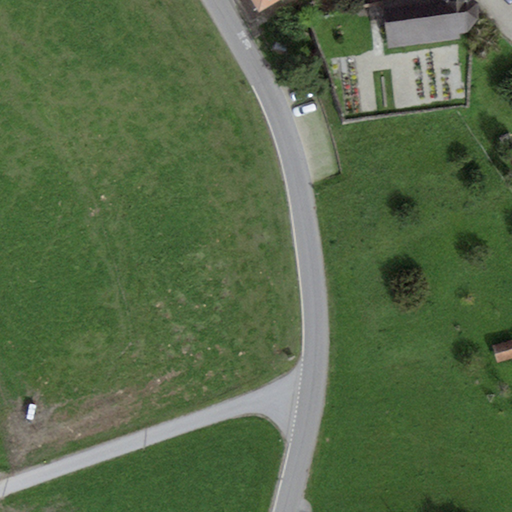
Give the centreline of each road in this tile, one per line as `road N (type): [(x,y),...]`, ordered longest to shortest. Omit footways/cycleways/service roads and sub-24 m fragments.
road 1 (unclassified): [(301,213),(313,363),(287,511)]
road 2 (residential): [(215,0),(271,109),(301,213)]
